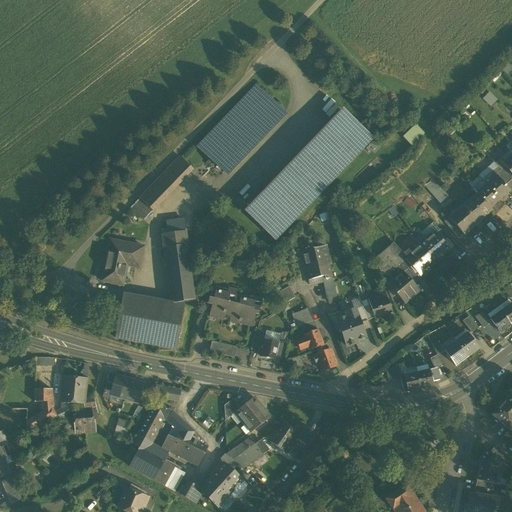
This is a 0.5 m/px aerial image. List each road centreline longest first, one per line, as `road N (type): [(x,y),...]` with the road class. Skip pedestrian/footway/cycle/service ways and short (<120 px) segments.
road 1 (track): [(322,0),(54,278),(14,270),(0,277)]
road 2 (tertiary): [(0,325),(343,403)]
road 3 (residential): [(511,219),(440,302),(350,372)]
road 4 (residential): [(458,391),(465,418),(446,511)]
